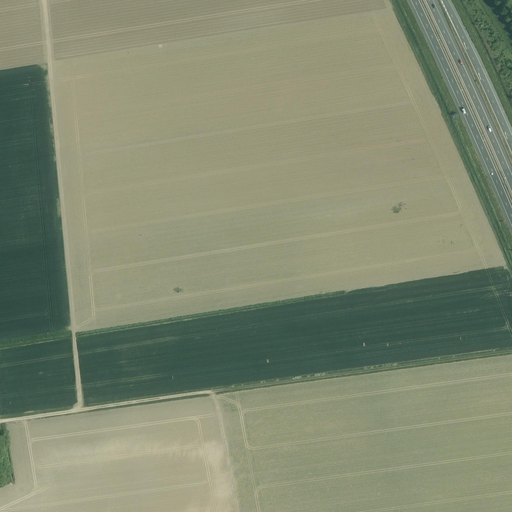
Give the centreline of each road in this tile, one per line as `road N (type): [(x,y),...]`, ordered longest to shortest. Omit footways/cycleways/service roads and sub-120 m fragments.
road 1 (motorway): [(414,0),(511,217)]
road 2 (motorway): [(511,184),(429,0)]
road 3 (motorway): [(511,145),(443,0)]
